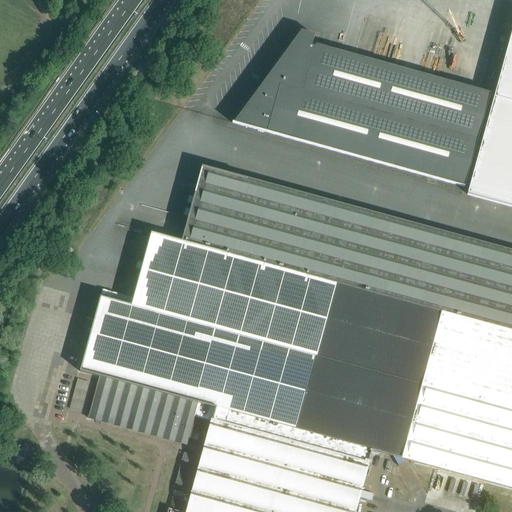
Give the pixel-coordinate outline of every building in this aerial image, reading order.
[(511,29),(467,195),(511,206),(511,29)] [(490,94),(316,46),(315,48),(311,47),(314,36),(301,32),(234,123),(232,123),(465,187),(490,94)] [(198,181),(182,241),(225,254),(336,285),(438,312),(398,457),(403,459),(511,488),(511,252),(234,176),(202,167),(198,181)] [(205,326),(225,254),(182,241),(151,233),(131,306),(101,298),(80,372),(100,377),(185,400),(205,326)] [(225,254),(205,326),(316,357),(336,285),(225,254)] [(205,326),(185,400),(215,408),(372,450),(398,457),(438,312),(336,285),(316,357),(205,326)] [(100,377),(88,418),(89,419),(90,416),(188,443),(187,445),(188,445),(196,417),(211,421),(215,408),(185,400),(100,377)] [(215,408),(211,421),(368,462),(372,450),(215,408)] [(355,511),(369,462),(368,462),(211,421),(202,453),(202,455),(201,458),(199,466),(186,511),(181,511),(169,508),(167,511),(355,511)] [(28,448),(19,445),(16,456),(25,459),(28,448)] [(184,454),(174,488),(186,491),(195,457),(193,456),(184,454)]
